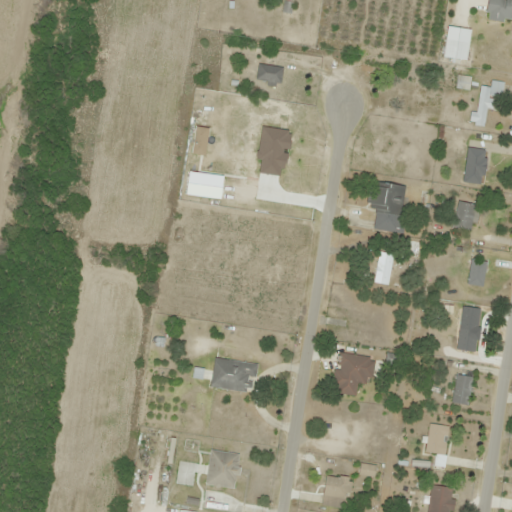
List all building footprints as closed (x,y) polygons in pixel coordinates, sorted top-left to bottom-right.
[(511,20),(511,0),(487,0),(485,18),(511,20)] [(467,60),(471,29),(447,26),(443,57),(467,60)] [(283,68),(258,63),(255,81),(279,85),(283,68)] [(456,88),(468,90),(469,77),(457,75),(456,88)] [(483,125),(486,95),(501,97),(503,82),(490,81),(489,89),(479,88),(475,124),(483,125)] [(263,174),(268,151),(250,148),(246,171),(263,174)] [(478,169),(479,149),(470,148),(469,169),(478,169)] [(371,182),(367,211),(399,216),(403,187),(371,182)] [(452,227),(470,229),(473,204),(455,202),(452,227)] [(390,222),(375,219),(373,231),(388,234),(390,222)] [(387,285),(394,254),(379,251),(373,282),(387,285)] [(456,350),(474,352),(477,329),(458,327),(456,350)] [(356,395),(358,378),(372,379),(375,358),(337,353),(332,392),(356,395)] [(210,387),(252,392),(256,363),(213,358),(210,387)] [(472,377),(456,374),(452,402),(468,405),(472,377)] [(433,466),(445,467),(447,426),(427,425),(426,453),(434,453),(433,466)] [(234,488),(239,454),(210,450),(204,484),(234,488)] [(321,506),(346,509),(350,478),(325,475),(321,506)] [(450,511),(454,488),(430,485),(426,511),(450,511)]
